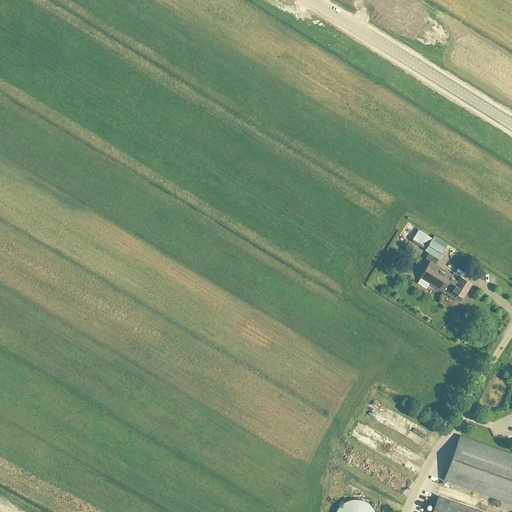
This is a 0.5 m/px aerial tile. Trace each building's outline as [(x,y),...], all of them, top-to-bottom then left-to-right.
[(411,241),(425,250),(431,240),(417,231),(411,241)] [(433,236),(431,240),(445,249),(447,245),(448,244),(434,235),(433,236)] [(438,259),(445,249),(431,240),(425,250),(438,258),(438,259)] [(420,278),(418,283),(427,288),(429,284),(442,292),(459,302),(471,283),(460,277),(458,279),(452,276),(453,275),(430,261),(419,278),(420,278)] [(372,404),(366,419),(396,431),(399,423),(391,420),(394,413),(372,404)] [(352,441),(385,455),(391,442),(363,430),(361,435),(356,433),(352,441)] [(511,503),(511,454),(460,436),(444,480),(511,503)] [(344,453),(338,466),(398,494),(404,482),(344,453)] [(480,511),(438,497),(436,503),(432,511),(480,511)] [(374,511),(375,511),(371,506),(365,502),(359,499),(352,499),(345,501),(340,505),(336,511),(335,511),(374,511)]
